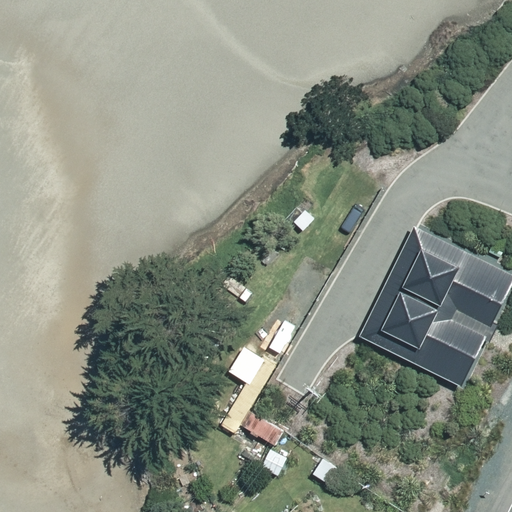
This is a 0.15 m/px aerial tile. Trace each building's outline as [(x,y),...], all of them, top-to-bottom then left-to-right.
[(511,112),(496,134),(511,145),(511,112)] [(361,336),(463,385),(511,285),(511,274),(415,227),(361,336)] [(269,373),(254,364),(233,400),(249,409),(269,373)] [(290,461),(261,446),(249,469),(279,483),(290,461)] [(341,460),(317,449),(306,473),(329,484),(341,460)]
